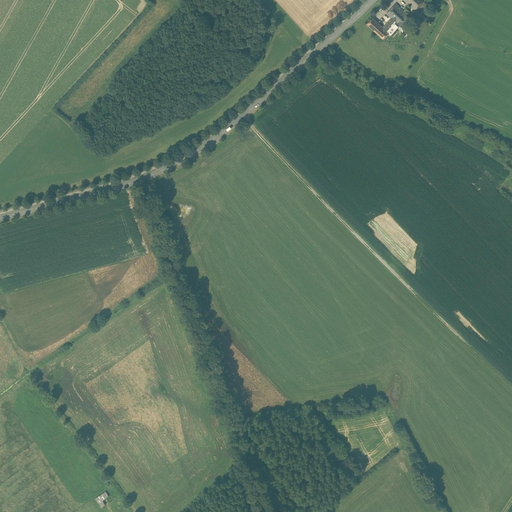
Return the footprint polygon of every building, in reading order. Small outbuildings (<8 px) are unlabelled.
[(424,2),(421,0),(403,0),(416,11),(419,7),(424,2)] [(424,2),(419,7),(421,9),(418,13),(419,14),(427,5),(424,2)] [(391,18),(383,27),(372,18),(366,24),(383,39),(388,33),(391,35),(398,27),(394,23),(396,21),(404,12),(404,11),(395,4),(387,14),(391,18)] [(405,10),(404,11),(404,12),(396,21),(398,22),(398,23),(400,25),(399,26),(399,29),(401,31),(403,31),(406,28),(406,25),(404,24),(409,18),(407,16),(409,14),(405,10)] [(105,491),(95,499),(99,503),(103,500),(109,496),(105,491)]
